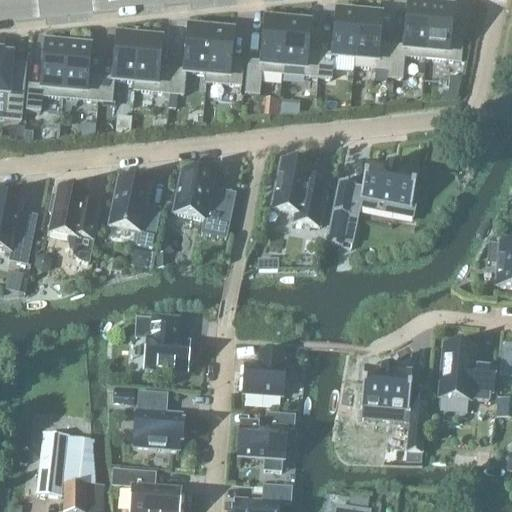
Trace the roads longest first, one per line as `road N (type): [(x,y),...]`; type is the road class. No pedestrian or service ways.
road 1 (residential): [(0,168),(453,117),(474,103),(496,0)]
road 2 (residential): [(225,322),(216,511)]
road 3 (residential): [(511,326),(439,320),(366,352)]
